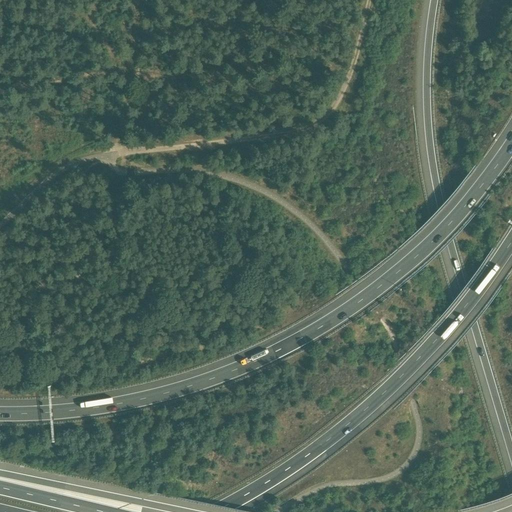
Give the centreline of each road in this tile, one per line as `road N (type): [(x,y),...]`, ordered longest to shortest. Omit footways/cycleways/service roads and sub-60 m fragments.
road 1 (motorway): [(511,142),(430,242),(353,305),(282,348),(203,381),(118,403),(0,414)]
road 2 (motorway): [(430,0),(423,67),(430,172),(511,463)]
road 3 (motorway): [(214,511),(370,404),(454,319),(511,241)]
road 4 (track): [(370,0),(347,81),(327,115),(308,127),(118,153)]
road 5 (motorway): [(189,511),(0,478)]
